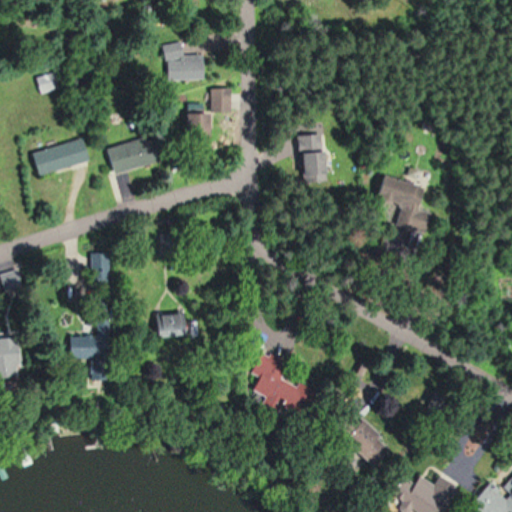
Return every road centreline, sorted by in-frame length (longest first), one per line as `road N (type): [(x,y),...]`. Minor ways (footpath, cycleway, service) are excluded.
road 1 (residential): [(251,182),(258,250),(511,392)]
road 2 (residential): [(0,250),(142,197),(251,182)]
road 3 (residential): [(251,182),(246,0)]
